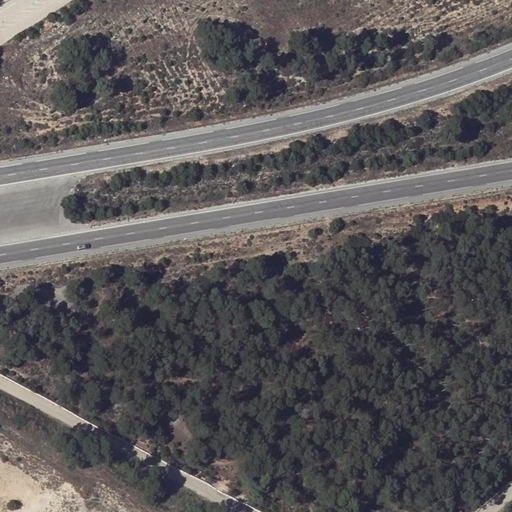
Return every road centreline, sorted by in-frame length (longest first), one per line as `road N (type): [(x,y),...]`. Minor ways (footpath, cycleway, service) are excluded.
road 1 (unclassified): [(511,492),(489,511),(247,511),(0,381)]
road 2 (trunk): [(511,56),(370,105),(0,175)]
road 3 (trunk): [(0,255),(511,171)]
